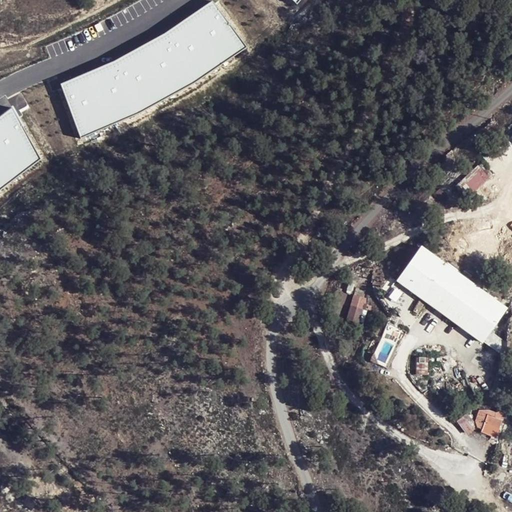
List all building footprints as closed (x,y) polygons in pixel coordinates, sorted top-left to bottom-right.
[(108,63),(61,82),(82,136),(143,107),(202,78),(252,48),(215,0),(210,0),(163,32),(108,63)] [(0,191),(2,187),(44,155),(14,101),(0,112),(0,191)] [(462,181),(472,192),(488,179),(479,167),(462,181)] [(413,246),(390,279),(480,338),(487,328),(503,305),(413,246)] [(361,323),(368,299),(352,294),(345,318),(361,323)] [(487,328),(480,338),(500,352),(501,349),(503,338),(487,328)] [(505,420),(489,413),(482,430),(497,437),(505,420)]
